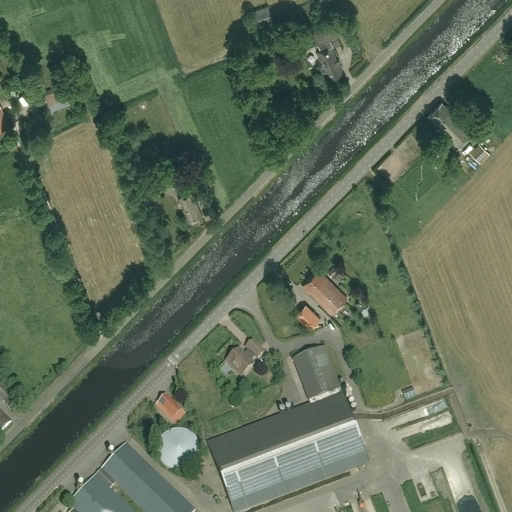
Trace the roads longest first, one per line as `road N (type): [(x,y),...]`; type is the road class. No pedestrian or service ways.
road 1 (tertiary): [(23,511),(511,17)]
road 2 (unclassified): [(0,448),(441,0)]
